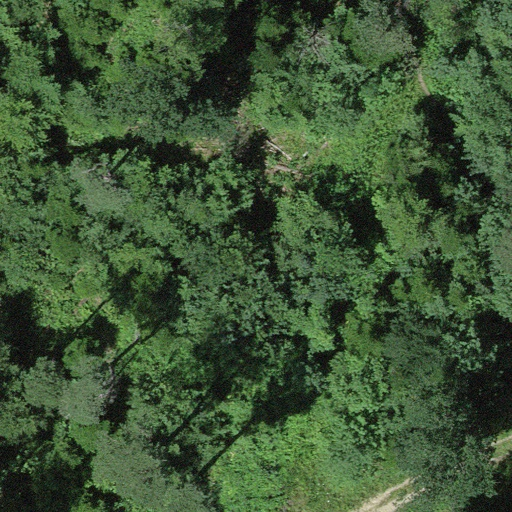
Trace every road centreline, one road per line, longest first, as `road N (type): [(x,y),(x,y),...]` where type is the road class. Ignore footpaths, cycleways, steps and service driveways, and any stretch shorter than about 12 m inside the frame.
road 1 (track): [(308,511),(381,154),(413,48)]
road 2 (track): [(413,48),(465,149),(511,298)]
road 3 (track): [(356,511),(440,460),(511,431)]
